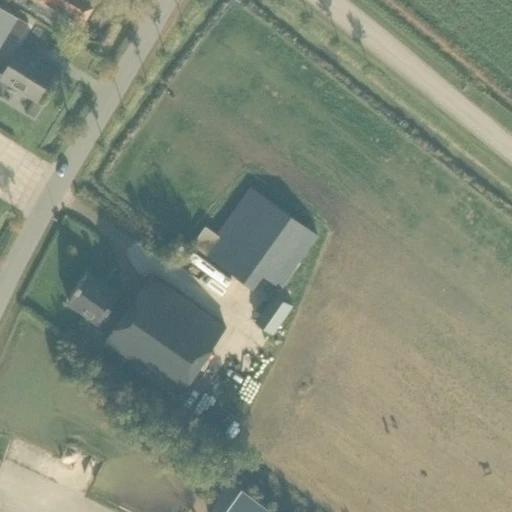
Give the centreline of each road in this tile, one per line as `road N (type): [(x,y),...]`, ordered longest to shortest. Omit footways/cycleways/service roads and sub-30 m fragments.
road 1 (tertiary): [(0,290),(165,0)]
road 2 (tertiary): [(511,151),(326,0)]
